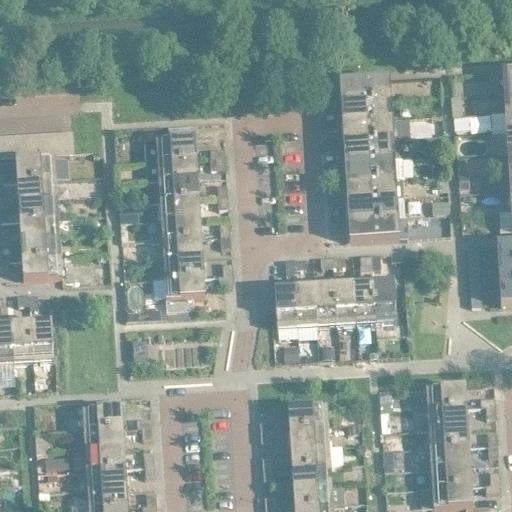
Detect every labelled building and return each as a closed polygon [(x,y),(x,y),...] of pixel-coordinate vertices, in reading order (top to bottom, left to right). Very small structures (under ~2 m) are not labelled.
[(343,86),(345,106),(389,103),(388,82),(342,85),(342,86),(343,86)] [(345,106),(346,125),(390,123),(389,103),(345,106)] [(460,109),(455,109),(456,119),(466,118),(465,113),(460,109)] [(472,119),(456,120),(457,133),(473,132),(472,119)] [(346,125),(347,145),(391,142),(390,123),(346,125)] [(169,132),(170,144),(196,142),(195,130),(169,132)] [(76,133),(63,134),(65,157),(78,156),(76,133)] [(51,134),(38,135),(40,158),(52,158),(51,134)] [(63,134),(51,134),(52,158),(65,157),(63,134)] [(38,135),(26,136),(27,159),(40,158),(38,135)] [(26,136),(14,137),(15,160),(27,159),(26,136)] [(14,137),(1,138),(3,161),(15,160),(14,137)] [(198,142),(196,142),(170,144),(159,144),(148,145),(149,166),(161,165),(199,162),(198,142)] [(347,145),(348,165),(393,162),(391,142),(347,145)] [(214,162),(219,162),(219,161),(228,161),(228,153),(213,153),(214,162)] [(348,165),(349,185),(394,182),(407,181),(405,161),(393,162),(348,165)] [(20,177),(20,185),(59,183),(58,164),(58,162),(19,164),(19,166),(20,177)] [(162,184),(201,182),(199,162),(161,165),(149,166),(150,185),(162,184)] [(20,177),(5,177),(6,186),(20,185),(20,177)] [(471,177),(461,177),(462,190),(472,189),(471,177)] [(162,184),(164,204),(202,202),(201,182),(162,184)] [(349,185),(351,204),(395,202),(394,182),(349,185)] [(450,182),(439,182),(439,193),(450,193),(450,182)] [(20,185),(21,204),(60,202),(59,183),(20,185)] [(220,189),(221,200),(231,200),(230,188),(220,189)] [(231,200),(221,200),(222,212),(232,212),(231,200)] [(21,204),(22,224),(61,222),(60,202),(21,204)] [(164,204),(165,224),(203,221),(202,202),(164,204)] [(351,204),(352,224),(396,221),(395,202),(351,204)] [(141,215),(122,216),(122,225),(142,225),(141,215)] [(165,224),(166,243),(204,241),(203,221),(165,224)] [(396,221),(352,224),(353,243),(352,243),(352,245),(398,242),(396,221)] [(22,224),(23,244),(62,242),(61,222),(22,224)] [(223,228),(224,240),(233,239),(233,227),(223,228)] [(233,239),(224,240),(224,252),(234,251),(233,239)] [(166,243),(167,263),(205,260),(204,241),(166,243)] [(23,244),(24,263),(63,261),(62,242),(23,244)] [(481,250),(471,250),(472,258),(481,258),(481,250)] [(363,269),(375,268),(375,258),(363,259),(363,269)] [(375,268),(376,273),(384,272),(383,258),(375,258),(375,268)] [(167,263),(168,282),(207,280),(205,260),(167,263)] [(348,260),(336,261),(336,271),(348,270),(348,260)] [(63,261),(24,263),(25,284),(64,282),(64,280),(63,261)] [(336,271),(336,261),(324,262),(324,271),(336,271)] [(297,273),(297,263),(288,264),(289,278),(298,278),(297,273)] [(308,263),(297,263),(297,273),(309,272),(308,263)] [(5,264),(0,264),(0,272),(10,272),(10,264),(5,264)] [(225,267),(226,279),(236,278),(235,266),(225,267)] [(482,269),(473,270),(473,278),(482,277),(482,269)] [(226,279),(221,279),(222,287),(236,286),(236,278),(226,279)] [(207,280),(168,282),(170,301),(169,301),(169,303),(196,301),(203,301),(208,300),(207,280)] [(397,286),(376,288),(379,326),(398,325),(400,325),(397,286)] [(376,288),(357,289),(359,327),(379,326),(376,288)] [(357,289),(337,290),(340,328),(359,327),(357,289)] [(483,289),(474,290),(474,298),(484,297),(483,289)] [(337,290),(318,291),(320,329),(340,328),(337,290)] [(318,291),(298,292),(301,331),(320,329),(318,291)] [(301,331),(298,292),(277,294),(280,332),(281,332),(301,331)] [(21,309),(33,308),(33,298),(21,299),(21,309)] [(33,308),(34,313),(42,312),(41,298),(33,298),(33,308)] [(203,301),(196,301),(197,313),(204,313),(203,301)] [(164,312),(152,312),(153,324),(165,323),(164,312)] [(141,313),(128,314),(128,325),(142,324),(141,313)] [(197,313),(170,315),(170,323),(197,321),(197,313)] [(55,326),(35,327),(37,366),(56,364),(56,365),(58,365),(55,326)] [(35,327),(15,328),(17,367),(37,366),(35,327)] [(15,328),(0,329),(0,367),(17,367),(15,328)] [(301,348),(287,349),(288,366),(302,365),(301,348)] [(337,349),(322,350),(323,363),(337,362),(337,349)] [(430,394),(431,413),(469,411),(468,390),(429,392),(429,394),(430,394)] [(484,410),(489,410),(498,409),(498,401),(483,402),(484,410)] [(394,404),(382,405),(383,416),(395,415),(394,404)] [(291,412),(293,432),(331,430),(330,411),(330,409),(291,412)] [(489,410),(489,422),(499,421),(498,409),(489,410)] [(86,415),(88,434),(126,432),(125,411),(86,413),(86,415)] [(431,413),(432,433),(471,430),(469,411),(431,413)] [(140,431),(145,431),(155,430),(154,422),(140,422),(140,431)] [(263,426),(263,434),(273,434),(278,434),(277,425),(263,426)] [(361,428),(351,428),(351,436),(361,436),(361,428)] [(145,431),(146,442),(156,442),(155,430),(145,431)] [(293,432),(294,452),(332,450),(331,430),(293,432)] [(432,433),(433,452),(472,450),(471,430),(432,433)] [(88,434),(89,453),(127,451),(126,432),(88,434)] [(273,434),(263,434),(264,446),(274,446),(273,434)] [(50,436),(38,437),(39,456),(51,456),(50,436)] [(490,437),(491,449),(501,448),(500,436),(490,437)] [(501,448),(491,449),(492,461),(502,460),(501,448)] [(294,452),(295,472),(333,469),(332,450),(294,452)] [(433,452),(434,472),(473,470),(472,450),(433,452)] [(89,453),(90,473),(128,471),(127,451),(89,453)] [(147,458),(148,470),(157,469),(157,457),(147,458)] [(265,461),(266,473),(276,473),(275,461),(265,461)] [(157,469),(148,470),(148,482),(158,481),(157,469)] [(295,472),(296,491),(334,489),(333,469),(295,472)] [(434,472),(436,491),(474,489),(473,470),(434,472)] [(90,473),(91,493),(129,490),(128,471),(90,473)] [(276,473),(266,473),(267,485),(276,485),(276,473)] [(493,476),(493,488),(503,487),(502,475),(493,476)] [(493,488),(489,488),(489,496),(504,496),(503,487),(493,488)] [(296,491),(298,511),(336,508),(334,489),(296,491)] [(474,489),(436,491),(437,510),(436,510),(436,511),(475,509),(474,489)] [(91,493),(92,511),(94,511),(131,510),(129,490),(91,493)] [(149,497),(150,509),(160,508),(159,496),(149,497)] [(268,501),(268,511),(276,511),(278,511),(277,500),(268,501)]
